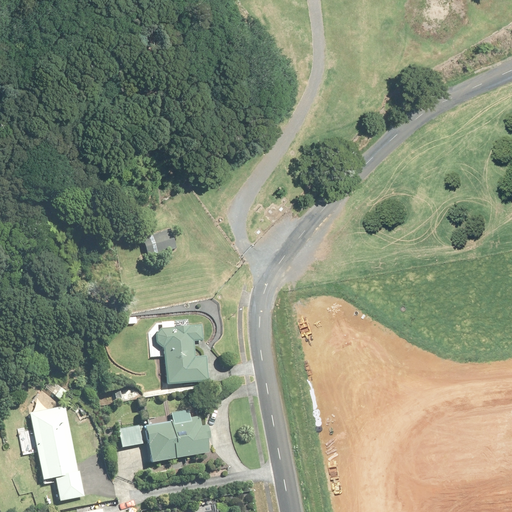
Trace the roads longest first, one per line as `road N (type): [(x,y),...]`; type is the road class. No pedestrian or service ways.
road 1 (residential): [(288,511),(259,349),(260,300),(270,275),(399,130),(511,68)]
road 2 (track): [(511,384),(412,422),(381,464),(378,511)]
